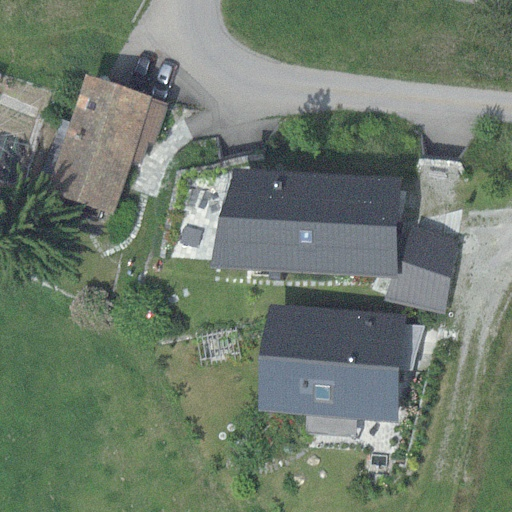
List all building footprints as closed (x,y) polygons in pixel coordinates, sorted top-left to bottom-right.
[(168,101),(88,75),(73,120),(59,116),(35,187),(111,212),(129,159),(140,163),(148,141),(154,143),(168,101)] [(492,156),(416,157),(415,220),(484,203),(492,156)] [(336,176),(222,170),(217,267),(389,275),(393,179),(336,176)] [(411,228),(385,299),(443,313),(456,242),(411,228)] [(404,316),(263,303),(253,410),(304,415),(302,434),(353,439),(355,418),(394,421),(399,372),(412,373),(423,326),(403,323),(404,316)]
